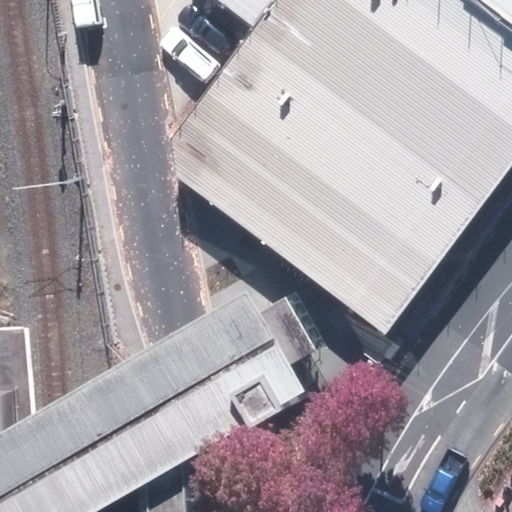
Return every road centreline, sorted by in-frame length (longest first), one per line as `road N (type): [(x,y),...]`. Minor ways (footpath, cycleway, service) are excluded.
road 1 (residential): [(337,511),(276,462),(179,329),(154,241),(115,0)]
road 2 (secondary): [(511,307),(378,511)]
